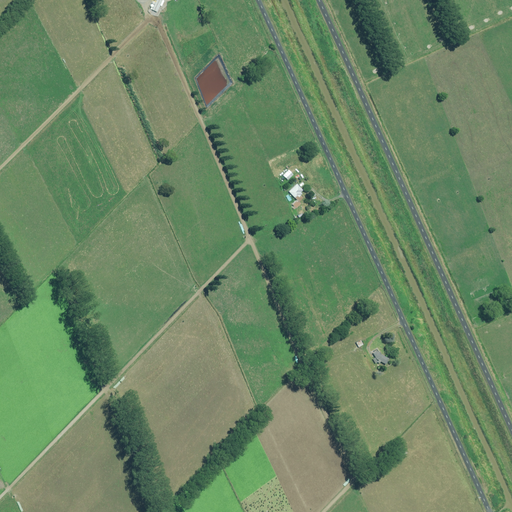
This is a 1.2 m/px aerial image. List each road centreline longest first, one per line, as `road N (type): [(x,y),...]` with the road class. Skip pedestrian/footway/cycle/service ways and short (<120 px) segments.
road 1 (unclassified): [(488,511),(256,0)]
road 2 (unclassified): [(317,0),(511,432)]
